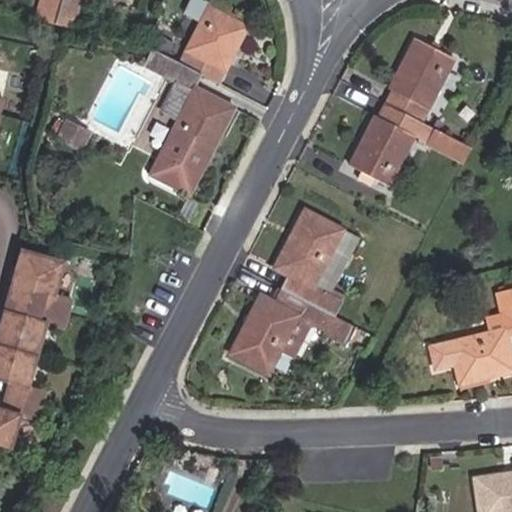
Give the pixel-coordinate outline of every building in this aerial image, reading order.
[(40,0),(36,17),(56,23),(62,0),(40,0)] [(81,6),(82,0),(62,0),(56,23),(75,28),(81,6)] [(196,0),(193,0),(185,16),(200,24),(209,7),(196,0)] [(223,68),(245,28),(209,7),(200,24),(187,49),(223,68)] [(390,87),(394,89),(386,105),(421,122),(453,59),(415,39),(390,87)] [(168,43),(165,45),(152,40),(150,46),(175,60),(180,51),(168,43)] [(184,198),(233,107),(196,89),(203,75),(180,63),(175,60),(150,46),(149,48),(147,48),(139,65),(194,93),(148,179),(184,198)] [(223,68),(187,49),(180,63),(203,75),(216,82),(223,68)] [(414,137),(464,163),(472,148),(421,122),(386,105),(379,119),(375,117),(350,165),(389,185),(414,137)] [(80,152),(90,132),(65,120),(55,140),(80,152)] [(276,266),(289,272),(280,289),(334,317),(342,301),(329,294),(313,285),(343,231),(306,211),(276,266)] [(329,294),(359,239),(343,231),(313,285),(329,294)] [(55,294),(65,261),(24,250),(15,281),(39,288),(31,317),(7,310),(0,335),(0,375),(13,379),(4,409),(0,408),(0,442),(13,446),(21,416),(38,421),(47,391),(29,386),(47,321),(65,326),(73,299),(55,294)] [(31,317),(39,288),(23,284),(15,312),(31,317)] [(355,328),(334,317),(280,289),(272,303),(261,297),(231,353),(267,372),(279,351),(297,317),(311,325),(347,344),(355,328)] [(511,298),(510,292),(497,295),(501,315),(504,330),(489,334),(451,343),(431,348),(437,369),(456,365),(460,384),(511,371),(511,298)] [(279,351),(293,358),(311,325),(297,317),(279,351)] [(511,511),(511,475),(477,480),(482,511),(511,511)]
